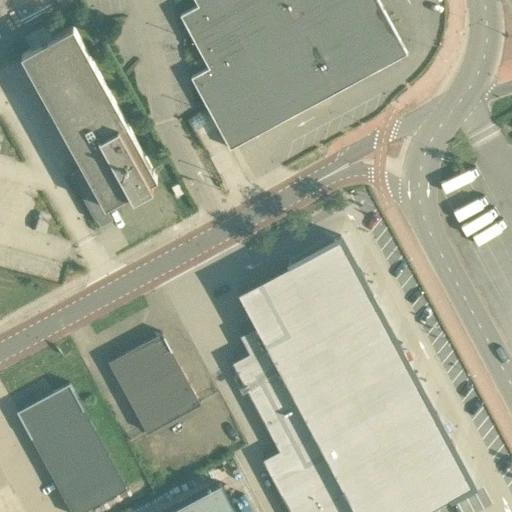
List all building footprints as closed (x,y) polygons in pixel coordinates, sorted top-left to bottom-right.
[(229,148),(407,52),(378,0),(194,0),(197,4),(180,14),(208,67),(191,76),(204,101),(206,105),(208,108),(229,148)] [(62,32),(22,54),(85,168),(71,176),(92,213),(106,205),(106,206),(131,191),(134,197),(154,186),(151,181),(158,177),(74,25),(62,32)] [(249,351),(231,361),(278,449),(262,458),(290,511),(417,511),(448,496),(450,499),(452,498),(451,495),(473,483),(454,447),(455,446),(436,411),(435,412),(416,376),(417,375),(398,340),(397,341),(378,306),(380,305),(361,270),(360,271),(340,234),(290,261),(288,258),(286,259),(288,263),(257,279),(238,290),(256,325),(239,334),(249,351)] [(147,432),(200,403),(162,331),(108,360),(147,432)] [(71,511),(80,511),(126,487),(69,381),(51,391),(17,410),(71,511)] [(236,511),(220,481),(161,511),(236,511)]
